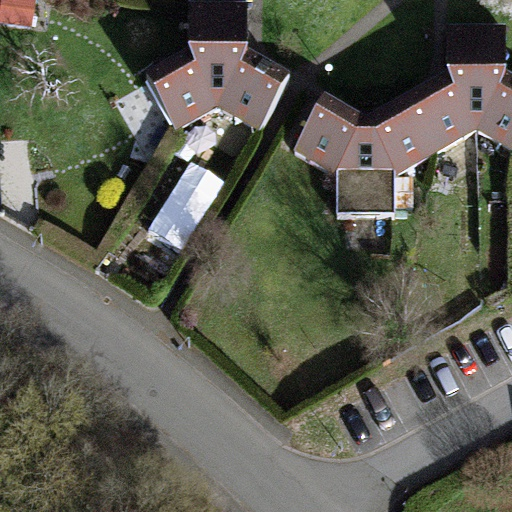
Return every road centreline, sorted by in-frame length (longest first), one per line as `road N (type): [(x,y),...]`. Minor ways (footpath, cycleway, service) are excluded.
road 1 (residential): [(305,511),(143,351),(0,273)]
road 2 (residential): [(350,511),(511,413)]
